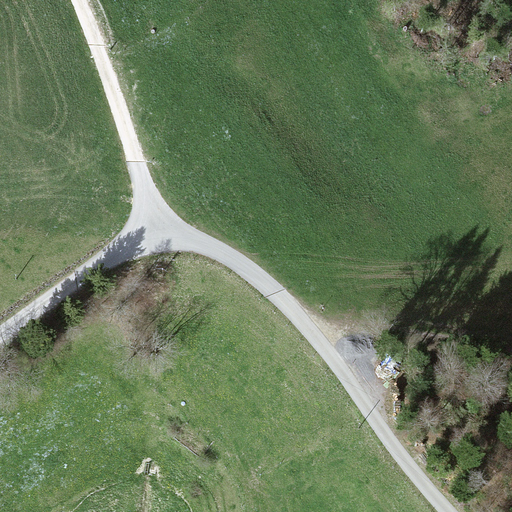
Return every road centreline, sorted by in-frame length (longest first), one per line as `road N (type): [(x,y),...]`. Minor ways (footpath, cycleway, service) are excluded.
road 1 (unclassified): [(0,335),(156,222),(236,263),(286,303),(448,511)]
road 2 (track): [(511,355),(466,342),(307,328)]
